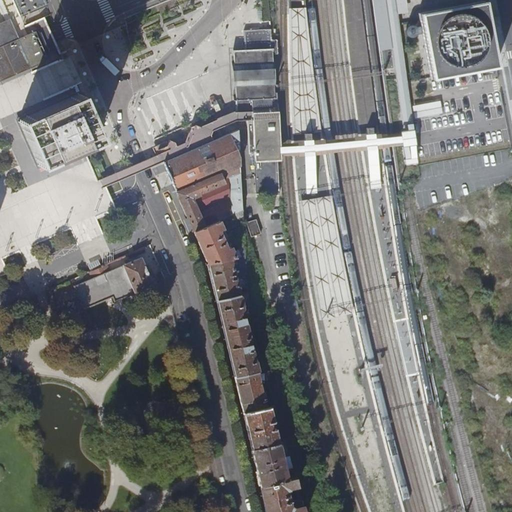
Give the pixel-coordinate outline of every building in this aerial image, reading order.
[(71,229),(84,224),(116,211),(112,202),(105,187),(103,183),(102,179),(86,144),(75,149),(39,165),(20,121),(78,95),(74,87),(62,59),(60,54),(53,40),(50,31),(44,18),(40,8),(46,5),(43,0),(0,0),(0,276),(7,273),(1,259),(20,251),(26,249),(32,246),(71,229)] [(357,0),(344,0),(360,129),(368,128),(375,126),(357,0)] [(395,0),(374,0),(380,48),(391,46),(396,46),(401,45),(397,14),(395,0)] [(395,0),(397,14),(399,14),(407,13),(405,0),(395,0)] [(483,0),(418,12),(429,78),(496,65),(483,0)] [(304,7),(290,9),(294,136),(305,134),(318,132),(304,7)] [(253,154),(255,195),(279,194),(277,154),(280,153),(279,118),(278,104),(278,96),(274,97),(274,81),(273,58),(278,58),(278,50),(277,39),(272,39),(272,32),(268,32),(244,33),(245,51),(239,51),(232,51),(233,79),(234,101),(234,106),(235,123),(246,122),(248,154),(253,154)] [(404,133),(407,132),(406,125),(409,125),(412,125),(401,45),(396,46),(391,46),(403,133),(404,133)] [(20,121),(39,165),(75,149),(86,144),(97,139),(78,95),(20,121)] [(441,100),(414,105),(416,116),(443,111),(441,100)] [(189,142),(175,148),(170,146),(168,147),(169,151),(160,155),(164,163),(213,142),(211,137),(196,131),(194,132),(189,142)] [(213,142),(164,163),(176,193),(240,165),(238,131),(213,142)] [(240,165),(176,193),(194,233),(218,222),(231,216),(243,210),(240,165)] [(329,195),(300,200),(318,320),(351,314),(329,195)] [(231,216),(234,220),(243,216),(243,210),(231,216)] [(247,225),(252,239),(261,235),(256,221),(247,225)] [(218,222),(194,233),(208,265),(244,256),(245,255),(245,247),(232,251),(226,239),(222,241),(217,230),(221,228),(218,222)] [(247,275),(245,255),(244,256),(208,265),(217,302),(240,296),(236,280),(236,278),(247,275)] [(102,274),(105,281),(97,284),(94,278),(73,286),(83,309),(105,300),(112,297),(114,302),(152,285),(140,258),(102,274)] [(225,336),(235,378),(257,373),(257,369),(255,361),(254,361),(241,307),(243,307),(241,299),(240,296),(217,302),(225,336)] [(235,378),(244,414),(266,409),(262,393),(265,392),(264,387),(267,386),(263,371),(257,373),(235,378)] [(244,414),(252,450),(279,444),(274,426),(271,427),(269,422),(273,421),(271,413),(276,411),(274,406),(266,409),(244,414)] [(252,450),(261,487),(288,481),(279,444),(252,450)] [(261,487),(266,511),(305,511),(304,506),(294,509),(292,508),(287,491),(289,489),(298,486),(296,479),(288,481),(261,487)] [(201,498),(203,507),(218,503),(216,495),(201,498)] [(177,507),(179,511),(195,511),(202,510),(197,498),(177,507)]
